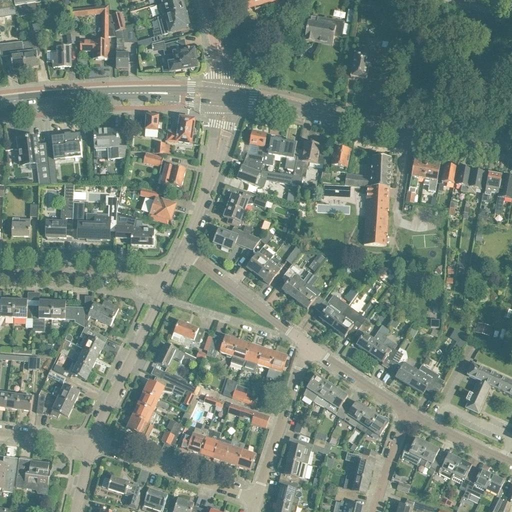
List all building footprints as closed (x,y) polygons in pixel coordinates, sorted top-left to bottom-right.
[(0,0),(0,9),(4,9),(15,7),(36,3),(57,0),(0,0)] [(185,11),(182,0),(175,0),(157,5),(160,18),(185,11)] [(277,0),(243,0),(246,10),(254,8),(255,11),(270,7),(269,3),(278,1),(277,0)] [(37,14),(36,3),(15,7),(17,18),(37,14)] [(188,21),(185,11),(160,18),(163,29),(153,32),(154,38),(150,40),(152,46),(162,43),(161,37),(171,34),(186,30),(185,26),(189,26),(187,21),(188,21)] [(126,30),(122,14),(111,17),(115,33),(124,30),(126,30)] [(115,33),(111,17),(109,16),(109,15),(102,16),(102,42),(81,42),(81,52),(94,52),(93,60),(109,60),(109,42),(109,38),(116,38),(115,33)] [(334,37),(342,38),(342,39),(343,36),(349,37),(351,26),(344,25),(345,24),(336,22),(336,21),(311,17),(310,20),(309,20),(305,42),(333,46),(334,37)] [(128,70),(129,54),(124,54),(124,30),(115,33),(116,38),(117,40),(117,70),(128,70)] [(67,34),(68,45),(75,44),(74,33),(67,34)] [(184,41),(166,46),(168,56),(174,55),(176,63),(169,64),(170,67),(163,69),(164,73),(174,73),(182,71),(183,72),(190,71),(191,72),(192,73),(194,73),(196,73),(197,72),(197,70),(195,59),(197,58),(196,51),(194,52),(194,51),(191,51),(190,51),(190,50),(188,51),(188,52),(186,52),(184,41)] [(39,68),(38,59),(40,56),(39,42),(33,43),(22,44),(23,53),(25,70),(39,68)] [(398,44),(389,42),(386,57),(365,53),(364,55),(355,54),(351,78),(367,81),(369,64),(395,68),(395,70),(396,70),(396,68),(396,67),(397,59),(396,58),(398,44)] [(25,70),(23,53),(14,55),(12,46),(0,47),(0,50),(2,58),(9,57),(9,56),(11,55),(13,71),(25,70)] [(71,68),(71,58),(70,48),(58,49),(58,55),(53,55),(53,53),(47,53),(47,63),(52,63),(52,65),(54,65),(54,69),(71,68)] [(387,84),(385,99),(394,100),(396,85),(387,84)] [(147,116),(146,126),(145,131),(158,132),(159,117),(147,116)] [(191,145),(195,121),(181,118),(179,135),(169,133),(168,141),(191,145)] [(109,160),(127,159),(127,147),(119,147),(118,131),(108,131),(108,129),(98,129),(98,132),(94,132),(95,150),(108,149),(108,161),(109,161),(109,160)] [(264,165),(267,146),(265,146),(267,136),(253,133),(250,145),(258,146),(256,156),(247,155),(245,161),(245,162),(246,162),(244,169),(259,174),(260,175),(261,173),(263,165),(264,165)] [(65,156),(71,155),(72,159),(81,158),(80,145),(81,145),(81,142),(82,141),(82,139),(80,139),(80,135),(71,136),(70,135),(65,135),(65,137),(61,137),(62,147),(52,148),(53,161),(65,160),(65,156)] [(40,186),(51,185),(52,186),(50,174),(48,155),(47,145),(37,146),(36,138),(18,140),(21,161),(19,161),(19,163),(21,164),(21,168),(38,166),(40,186)] [(281,158),(284,141),(276,139),(275,142),(271,141),(270,147),(267,146),(264,165),(267,165),(266,166),(274,167),(275,157),(281,158)] [(293,143),(284,141),(281,158),(286,159),(285,169),(292,170),(291,176),(294,177),(297,161),(294,160),(296,146),(292,145),(293,143)] [(305,143),(304,151),(299,150),(297,161),(294,177),(306,179),(308,164),(324,166),(328,147),(305,143)] [(331,154),(330,158),(333,158),(331,171),(346,174),(351,151),(335,148),(334,155),(331,154)] [(143,164),(154,167),(161,169),(162,165),(164,159),(146,154),(143,164)] [(372,158),(371,178),(355,176),(347,175),(346,186),(355,187),(361,188),(361,187),(368,188),(390,189),(391,159),(372,158)] [(424,180),(428,163),(415,161),(410,189),(417,190),(419,179),(424,180)] [(440,165),(428,163),(424,180),(430,181),(428,192),(435,193),(439,175),(440,165)] [(186,171),(176,168),(162,165),(161,169),(159,175),(163,176),(161,186),(170,188),(170,186),(181,189),(186,171)] [(445,166),(443,176),(442,183),(454,185),(457,168),(445,166)] [(262,172),(261,173),(260,175),(259,174),(244,169),(242,168),(238,180),(263,190),(266,182),(302,188),(303,179),(262,172)] [(468,194),(472,171),(459,169),(456,186),(461,187),(460,192),(468,194)] [(485,174),(472,171),(468,194),(475,195),(476,190),(482,191),(485,174)] [(331,175),(323,173),(322,181),(330,182),(331,175)] [(499,195),(503,177),(489,174),(485,195),(483,194),(482,201),(490,203),(491,194),(498,195),(499,195)] [(511,178),(503,177),(499,195),(498,195),(495,215),(502,216),(505,199),(511,200),(511,178)] [(324,186),(323,196),(349,197),(350,187),(324,186)] [(388,223),(390,189),(368,188),(366,222),(388,223)] [(158,200),(159,194),(142,190),(141,196),(155,199),(156,199),(158,200)] [(265,210),(268,200),(264,199),(252,195),(251,197),(239,193),(237,197),(232,195),(228,207),(245,213),(248,206),(254,205),(265,210)] [(414,204),(415,194),(408,193),(406,203),(414,204)] [(73,219),(74,203),(74,197),(68,196),(67,207),(62,207),(61,213),(66,214),(66,219),(73,219)] [(79,224),(78,230),(78,240),(87,240),(87,242),(101,243),(101,241),(110,241),(111,229),(116,229),(117,225),(117,214),(118,199),(108,199),(108,205),(111,205),(110,218),(87,217),(87,224),(79,224)] [(163,201),(158,200),(156,199),(155,199),(149,219),(167,225),(169,221),(171,221),(176,206),(163,202),(163,201)] [(31,206),(31,218),(38,218),(39,206),(31,206)] [(239,229),(245,213),(228,207),(224,218),(229,220),(227,224),(239,229)] [(67,223),(66,223),(66,219),(66,214),(61,213),(61,223),(47,222),(46,239),(66,240),(67,223)] [(155,231),(137,230),(137,219),(117,214),(117,225),(116,229),(116,239),(117,239),(117,238),(132,238),(131,246),(154,247),(155,231)] [(30,238),(30,228),(31,220),(13,219),(12,237),(30,238)] [(340,234),(359,237),(360,225),(342,222),(340,234)] [(386,255),(388,223),(366,222),(364,254),(386,255)] [(246,227),(243,233),(250,236),(252,230),(246,227)] [(266,246),(276,232),(271,228),(268,232),(261,242),(266,246)] [(250,236),(243,233),(234,229),(233,229),(231,235),(220,231),(220,230),(219,230),(214,243),(215,243),(219,245),(222,247),(222,249),(229,251),(230,250),(233,251),(238,238),(246,241),(244,247),(253,251),(261,240),(250,236)] [(259,276),(269,264),(272,259),(274,256),(263,248),(247,269),(252,272),(253,271),(259,276)] [(302,252),(297,248),(287,261),(292,265),(302,252)] [(458,268),(466,270),(469,256),(461,255),(458,268)] [(279,263),(279,264),(272,259),(269,264),(259,276),(265,281),(265,282),(269,285),(284,267),(279,263)] [(295,301),(313,276),(310,274),(304,282),(301,280),(301,278),(297,275),(295,275),(295,273),(290,269),(282,280),(288,284),(282,291),(295,301)] [(317,310),(324,301),(320,298),(321,297),(321,295),(311,287),(317,279),(313,276),(295,301),(308,310),(311,306),(317,310)] [(332,329),(348,307),(334,296),(329,304),(324,301),(317,310),(323,315),(319,319),(332,329)] [(14,319),(14,301),(1,300),(1,305),(0,305),(0,326),(1,327),(6,318),(14,319)] [(28,301),(14,301),(14,319),(26,319),(26,320),(33,320),(33,307),(27,306),(28,301)] [(52,320),(53,302),(40,302),(39,307),(33,307),(33,320),(33,332),(45,333),(45,320),(52,320)] [(84,320),(85,309),(66,308),(66,303),(53,302),(52,320),(75,321),(75,324),(84,328),(84,320)] [(119,309),(108,304),(106,309),(94,304),(92,309),(85,309),(84,320),(88,322),(91,317),(111,327),(119,309)] [(395,309),(388,305),(384,312),(391,315),(395,309)] [(366,320),(348,307),(332,329),(345,338),(349,333),(354,337),(362,325),(365,321),(366,321),(366,320)] [(439,320),(431,320),(430,327),(439,328),(439,320)] [(370,355),(387,330),(382,327),(373,339),(365,333),(371,325),(366,321),(365,321),(362,325),(354,337),(360,341),(357,346),(370,355)] [(179,322),(174,334),(172,340),(179,343),(181,343),(183,343),(184,342),(186,338),(200,344),(201,339),(196,337),(199,330),(179,322)] [(490,336),(492,327),(478,324),(476,333),(490,336)] [(511,327),(509,327),(503,350),(511,352),(511,327)] [(108,339),(89,330),(85,329),(86,330),(83,336),(88,338),(82,350),(98,357),(104,344),(103,344),(106,339),(107,340),(108,339)] [(389,367),(398,354),(395,352),(398,348),(386,340),(390,333),(387,330),(370,355),(383,364),(389,367)] [(412,330),(408,336),(414,339),(418,332),(412,330)] [(463,334),(461,340),(456,349),(462,353),(468,342),(467,336),(463,334)] [(218,352),(222,339),(214,336),(207,357),(215,360),(218,352)] [(233,357),(238,341),(226,337),(220,353),(225,355),(225,357),(229,359),(231,357),(233,357)] [(504,342),(493,339),(491,346),(502,349),(504,342)] [(245,361),(251,345),(238,341),(233,357),(231,364),(243,368),(243,367),(245,361)] [(65,342),(62,348),(67,351),(70,344),(65,342)] [(258,365),(263,349),(251,345),(245,361),(243,367),(256,371),(258,365)] [(178,349),(177,351),(167,346),(158,365),(168,369),(166,374),(165,373),(161,380),(174,386),(176,387),(189,393),(194,396),(198,387),(191,384),(190,383),(190,384),(174,376),(183,357),(195,363),(197,359),(178,349)] [(269,369),(275,353),(263,349),(258,365),(269,369)] [(92,369),(98,357),(82,350),(76,362),(92,369)] [(204,362),(207,356),(199,352),(196,358),(204,362)] [(288,358),(275,353),(269,369),(266,379),(279,383),(288,358)] [(419,372),(405,364),(405,365),(401,363),(404,358),(398,354),(389,367),(389,368),(399,374),(396,379),(410,387),(419,372)] [(40,359),(30,358),(29,371),(39,372),(40,359)] [(86,382),(92,369),(76,362),(70,374),(77,377),(86,382)] [(511,382),(473,364),(472,366),(471,365),(469,371),(470,371),(467,377),(478,382),(472,395),(469,394),(466,401),(469,402),(465,409),(478,415),(491,388),(511,397),(511,382)] [(54,371),(63,376),(66,371),(56,365),(53,370),(54,371)] [(422,366),(419,372),(410,387),(423,395),(426,390),(436,397),(442,387),(444,383),(438,379),(440,377),(422,366)] [(63,385),(66,379),(57,375),(55,381),(60,384),(63,385)] [(314,403),(327,383),(316,376),(307,389),(304,396),(314,403)] [(173,393),(176,387),(174,386),(161,380),(156,378),(153,383),(149,382),(147,387),(145,386),(142,392),(144,393),(144,394),(159,401),(163,392),(172,394),(173,393)] [(234,396),(234,394),(238,383),(228,380),(224,392),(234,396)] [(326,408),(338,390),(327,383),(314,403),(325,409),(326,408)] [(80,393),(71,389),(64,386),(62,391),(55,388),(52,395),(59,399),(74,406),(80,393)] [(348,397),(338,390),(326,408),(340,418),(347,408),(343,405),(348,397)] [(192,401),(193,399),(194,396),(189,393),(184,404),(189,407),(192,401)] [(154,412),(159,401),(144,394),(138,405),(154,412)] [(18,411),(20,396),(7,395),(5,410),(18,411)] [(31,413),(32,403),(33,398),(20,396),(18,411),(31,413)] [(39,396),(37,414),(43,415),(45,397),(39,396)] [(68,418),(74,406),(59,399),(51,415),(58,419),(60,415),(68,418)] [(189,407),(186,413),(187,414),(192,416),(198,402),(193,399),(192,401),(189,407)] [(224,403),(218,401),(217,407),(215,411),(221,413),(222,409),(224,403)] [(356,428),(359,423),(368,410),(357,403),(351,411),(347,408),(340,418),(356,428)] [(158,414),(154,412),(138,405),(133,417),(148,424),(153,426),(158,414)] [(240,418),(243,409),(231,405),(228,414),(240,418)] [(252,422),(255,413),(243,409),(240,418),(252,422)] [(369,430),(378,417),(368,410),(359,423),(369,430)] [(270,418),(255,413),(252,422),(251,425),(266,430),(270,418)] [(154,426),(153,426),(148,424),(133,417),(127,429),(138,434),(137,437),(147,441),(154,426)] [(389,424),(378,417),(369,430),(367,434),(371,437),(374,433),(380,437),(389,424)] [(310,425),(308,425),(298,422),(297,427),(308,431),(310,425)] [(175,423),(170,434),(175,437),(180,439),(180,440),(185,431),(186,428),(175,423)] [(200,455),(209,431),(210,428),(203,425),(201,431),(195,429),(192,440),(185,437),(182,449),(188,451),(200,455)] [(306,437),(308,431),(297,427),(295,433),(306,437)] [(213,459),(218,443),(212,441),(215,433),(209,431),(200,455),(213,459)] [(175,437),(170,434),(166,433),(162,441),(171,446),(175,437)] [(308,451),(311,452),(313,446),(293,439),(293,440),(297,441),(296,447),(291,446),(288,461),(306,465),(308,466),(310,457),(307,456),(308,451)] [(417,467),(418,465),(428,445),(416,439),(413,447),(407,445),(402,459),(403,459),(404,456),(414,461),(412,464),(417,467)] [(326,457),(330,445),(316,440),(313,446),(311,452),(325,457),(326,457)] [(237,467),(243,451),(245,445),(232,441),(231,445),(230,447),(231,447),(225,463),(237,467)] [(225,463),(231,447),(230,447),(231,445),(227,444),(226,446),(218,443),(213,459),(225,463)] [(341,455),(343,449),(330,445),(326,457),(333,461),(335,453),(341,455)] [(440,451),(428,445),(418,465),(430,470),(427,475),(432,477),(435,473),(434,473),(440,462),(435,460),(440,451)] [(377,454),(365,450),(358,447),(357,448),(354,453),(363,456),(375,460),(377,454)] [(255,455),(243,451),(237,467),(250,472),(255,455)] [(450,481),(460,461),(449,455),(444,464),(440,462),(434,473),(435,473),(439,476),(439,475),(450,481)] [(14,493),(17,469),(18,460),(4,458),(3,464),(0,463),(0,489),(3,489),(2,492),(14,493)] [(20,458),(19,468),(16,488),(24,489),(27,486),(35,487),(35,491),(39,494),(47,495),(49,478),(48,476),(49,464),(42,463),(40,464),(32,463),(32,460),(20,458)] [(370,481),(373,465),(360,462),(361,461),(355,459),(351,476),(370,481)] [(304,474),(306,465),(288,461),(284,475),(281,475),(280,481),(298,485),(299,479),(297,479),(299,472),(304,474)] [(472,466),(460,461),(450,481),(461,486),(460,490),(465,492),(472,478),(468,475),(472,466)] [(486,491),(493,477),(481,471),(477,480),(472,478),(465,492),(463,498),(468,501),(472,492),(483,497),(486,491)] [(366,496),(370,481),(351,476),(347,475),(344,490),(338,488),(337,495),(355,499),(357,493),(366,496)] [(505,482),(493,477),(486,491),(483,497),(482,499),(491,503),(495,495),(498,497),(505,482)] [(108,490),(131,497),(128,507),(136,510),(143,488),(112,478),(108,490)] [(296,492),(298,485),(280,481),(278,487),(281,488),(278,503),(298,508),(299,500),(298,498),(295,497),(296,492)] [(399,484),(399,485),(397,490),(408,494),(410,488),(399,484)] [(162,511),(168,497),(149,490),(142,510),(147,511),(162,511)] [(354,505),(355,499),(337,495),(335,501),(341,503),(338,511),(362,511),(363,507),(354,505)] [(439,504),(452,509),(454,504),(442,498),(439,504)] [(497,498),(491,510),(494,511),(498,511),(504,501),(497,498)] [(191,511),(194,505),(178,500),(174,511),(191,511)] [(436,511),(437,510),(408,500),(406,506),(400,504),(397,511),(436,511)] [(508,511),(511,504),(504,501),(499,511),(508,511)] [(296,511),(298,508),(278,503),(275,511),(296,511)]
